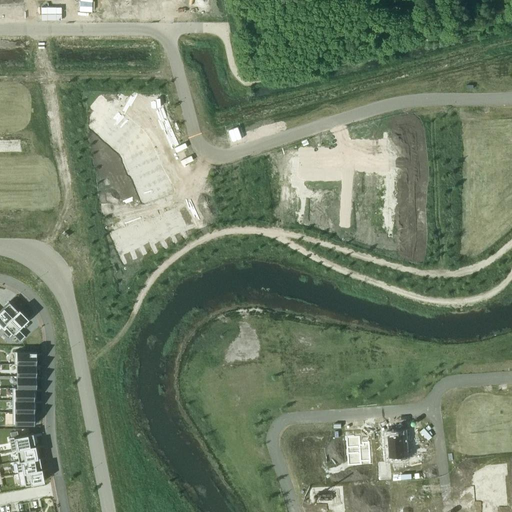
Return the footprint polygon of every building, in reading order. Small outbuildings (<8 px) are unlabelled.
[(102,95),(92,108),(96,112),(107,99),(102,95)] [(96,112),(91,118),(102,128),(119,109),(107,99),(96,112)] [(119,109),(102,128),(111,135),(127,116),(119,109)] [(127,116),(111,135),(119,142),(135,123),(127,116)] [(135,123),(119,142),(128,150),(144,131),(135,123)] [(390,134),(390,148),(394,148),(394,147),(410,147),(410,146),(410,136),(416,136),(416,126),(394,126),(394,134),(390,134)] [(394,148),(394,160),(398,160),(398,168),(400,168),(400,167),(420,167),(420,166),(420,159),(414,159),(414,146),(410,146),(410,147),(394,147),(394,148)] [(138,154),(130,157),(135,168),(158,157),(153,147),(149,149),(146,150),(142,152),(138,154)] [(158,157),(135,168),(140,177),(163,167),(158,157)] [(271,170),(271,179),(293,179),(293,172),(297,172),(297,158),(277,158),(277,170),(271,170)] [(396,174),(396,187),(416,187),(416,176),(422,176),(422,166),(420,166),(420,167),(400,167),(400,168),(400,174),(396,174)] [(163,167),(140,177),(144,187),(167,177),(163,167)] [(366,173),(366,182),(384,182),(384,181),(384,173),(366,173)] [(167,177),(144,187),(151,201),(173,191),(167,177)] [(271,179),(271,188),(277,188),(277,200),(281,200),(281,199),(297,199),(297,198),(297,186),(293,186),(293,179),(271,179)] [(360,201),(360,202),(378,202),(378,203),(382,203),(382,195),(386,195),(386,181),(384,181),(384,182),(366,182),(366,193),(360,193),(360,201)] [(396,187),(396,200),(400,200),(400,207),(422,207),(422,198),(416,198),(416,187),(396,187)] [(311,197),(311,210),(331,210),(331,199),(337,199),(337,189),(315,189),(315,197),(311,197)] [(275,210),(275,220),(297,220),(297,212),(301,212),(301,198),(297,198),(297,199),(281,199),(281,200),(281,210),(275,210)] [(356,201),(356,211),(362,211),(362,222),(382,222),(382,209),(378,209),(378,203),(378,202),(360,202),(360,201),(356,201)] [(176,207),(163,214),(173,236),(187,230),(176,207)] [(396,227),(414,227),(414,228),(416,228),(416,216),(422,216),(422,207),(400,207),(400,214),(396,214),(396,227)] [(311,210),(311,223),(315,223),(315,231),(337,231),(337,221),(331,221),(331,210),(311,210)] [(163,214),(153,218),(163,241),(173,236),(163,214)] [(144,222),(143,223),(152,242),(151,242),(153,246),(163,241),(153,218),(144,222)] [(142,219),(131,224),(142,246),(151,242),(152,242),(143,223),(144,222),(142,219)] [(356,233),(356,243),(378,243),(378,235),(382,235),(382,222),(362,222),(362,233),(356,233)] [(131,224),(122,228),(132,251),(142,246),(131,224)] [(394,227),(394,240),(398,240),(398,248),(420,248),(420,239),(414,239),(414,228),(414,227),(396,227),(394,227)] [(122,228),(111,233),(121,256),(132,251),(122,228)] [(0,328),(1,328),(9,320),(9,319),(17,310),(9,302),(0,310),(0,328)] [(9,320),(1,328),(9,337),(13,334),(20,341),(25,336),(18,329),(28,319),(19,309),(17,310),(9,319),(9,320)] [(14,351),(14,364),(16,364),(36,364),(36,351),(14,351)] [(16,364),(16,376),(36,376),(36,364),(16,364)] [(16,376),(16,387),(25,387),(25,389),(34,389),(36,389),(36,376),(16,376)] [(12,387),(12,401),(34,401),(34,389),(25,389),(25,387),(16,387),(12,387)] [(505,414),(503,414),(504,424),(511,423),(511,399),(504,400),(505,414)] [(12,407),(12,413),(34,413),(34,401),(12,401),(12,407)] [(491,401),(467,403),(468,428),(478,427),(478,430),(493,429),(491,401)] [(12,413),(12,425),(34,425),(34,413),(12,413)] [(32,433),(9,438),(11,451),(16,450),(35,446),(32,433)] [(403,433),(389,434),(390,457),(405,456),(404,451),(409,451),(408,441),(404,442),(403,433)] [(357,436),(344,437),(346,465),(359,464),(359,461),(368,460),(367,442),(360,442),(361,445),(358,445),(357,436)] [(35,446),(16,450),(18,460),(37,457),(35,446)] [(18,460),(15,461),(18,473),(41,469),(39,456),(37,457),(18,460)] [(41,469),(18,473),(20,486),(44,481),(41,469)] [(490,474),(477,475),(477,487),(499,486),(498,474),(498,473),(490,474)] [(477,487),(476,487),(477,500),(492,499),(500,498),(499,486),(477,487)] [(402,488),(386,489),(387,500),(394,499),(395,507),(415,505),(414,493),(403,494),(402,488)] [(336,489),(312,490),(313,503),(329,502),(337,502),(337,501),(336,489)]
